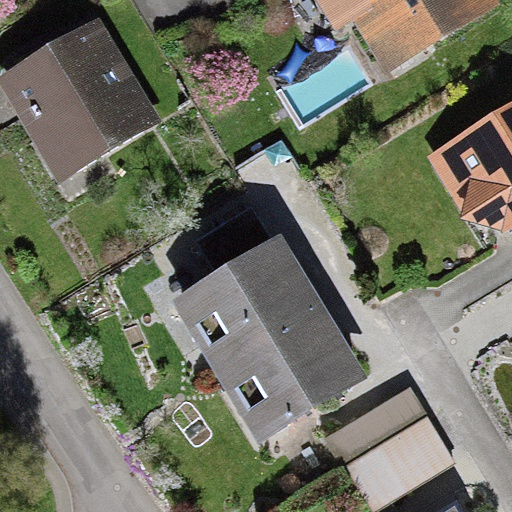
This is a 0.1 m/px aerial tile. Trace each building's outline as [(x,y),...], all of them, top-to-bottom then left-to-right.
[(420,33),(428,45),(493,6),(489,0),(322,0),(336,23),(353,12),(380,57),(420,33)] [(100,144),(144,118),(93,35),(10,85),(57,163),(97,138),(100,144)] [(503,227),(511,221),(511,115),(456,150),(476,184),(468,219),(503,227)] [(333,344),(316,316),(277,252),(251,209),(195,243),(221,285),(183,309),(222,373),(261,437),(355,380),(333,344)] [(426,420),(346,469),(371,511),(374,511),(453,465),(426,420)]
